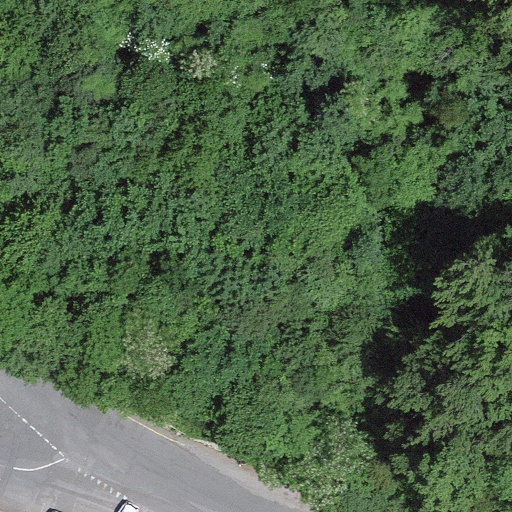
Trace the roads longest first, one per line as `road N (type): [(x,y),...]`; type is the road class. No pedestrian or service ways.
road 1 (secondary): [(231,511),(102,440)]
road 2 (secondary): [(102,440),(0,369)]
